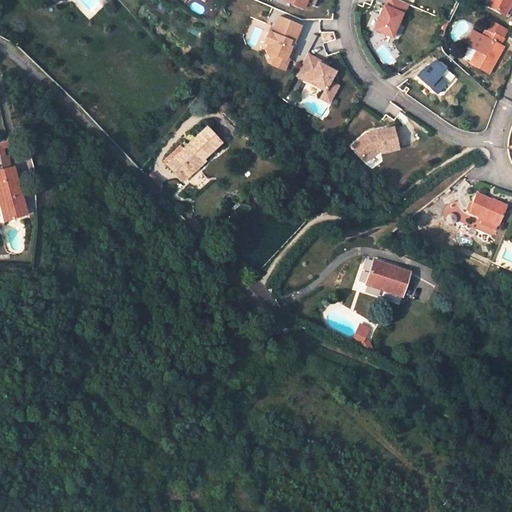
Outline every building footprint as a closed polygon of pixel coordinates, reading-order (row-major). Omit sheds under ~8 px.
[(280,0),(301,9),(304,2),(313,6),(315,0),(280,0)] [(408,5),(396,0),(388,0),(385,7),(384,7),(374,30),(392,38),(402,15),(403,16),(408,5)] [(511,0),(488,0),(486,6),(508,18),(511,10),(511,6),(509,5),(511,1),(511,0)] [(272,35),(269,34),(264,45),(268,47),(266,53),(268,58),(275,56),(288,61),(292,49),(289,47),(291,43),(294,44),(301,27),(278,18),(272,35)] [(488,74),(503,47),(500,45),(504,39),(502,39),(507,30),(487,19),(483,28),(486,29),(482,36),(473,31),(465,45),(477,51),(470,63),(488,74)] [(319,62),(306,55),(295,76),(324,92),(319,99),(328,104),(337,87),(329,83),(334,73),(325,68),(318,64),(319,62)] [(288,61),(275,56),(272,65),(284,70),(288,61)] [(421,71),(417,76),(437,94),(447,84),(439,77),(444,71),(434,62),(421,71)] [(221,143),(206,128),(185,148),(186,150),(180,155),(178,153),(167,164),(174,172),(175,171),(182,178),(195,166),(197,168),(204,161),(203,160),(221,143)] [(365,135),(351,147),(365,162),(375,153),(380,152),(380,154),(397,150),(393,128),(365,135)] [(8,148),(7,142),(0,143),(0,158),(2,170),(12,168),(9,155),(6,156),(4,149),(8,148)] [(184,181),(197,168),(195,166),(182,178),(184,181)] [(2,170),(0,170),(0,204),(4,221),(26,215),(14,168),(12,168),(2,170)] [(506,207),(477,194),(468,212),(498,225),(506,207)] [(191,227),(195,223),(192,219),(187,223),(191,227)] [(408,273),(373,261),(365,285),(400,297),(408,273)]
